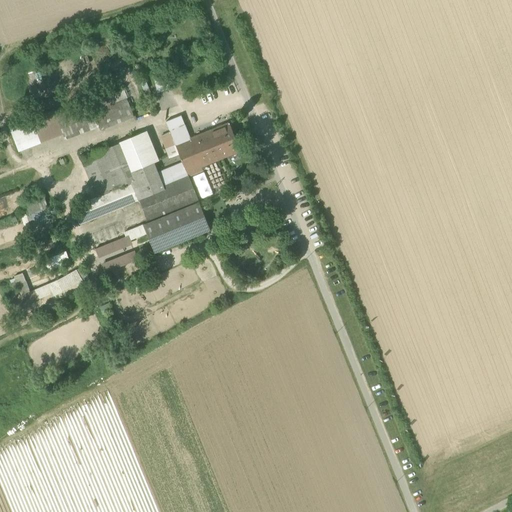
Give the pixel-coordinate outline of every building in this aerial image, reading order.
[(151,80),(157,93),(170,88),(164,75),(151,80)] [(9,128),(18,150),(62,134),(65,139),(98,126),(100,130),(134,116),(124,90),(89,104),(56,117),(54,111),(9,128)] [(170,133),(173,141),(188,135),(184,125),(181,116),(165,122),(170,133)] [(209,131),(220,159),(240,151),(229,123),(209,131)] [(146,131),(141,134),(152,162),(158,160),(146,131)] [(187,176),(188,176),(202,170),(200,167),(220,159),(209,131),(190,139),(188,135),(173,141),(175,145),(179,155),(182,162),(187,176)] [(173,141),(170,133),(159,138),(168,159),(179,155),(175,145),(173,141)] [(119,143),(94,153),(110,193),(97,198),(72,208),(79,224),(138,200),(139,200),(157,192),(163,206),(195,193),(188,176),(187,176),(162,186),(157,172),(152,162),(141,134),(119,143)] [(110,193),(94,153),(81,159),(97,198),(110,193)] [(157,172),(162,186),(187,176),(182,162),(157,172)] [(197,188),(209,184),(204,173),(193,177),(197,188)] [(209,184),(197,188),(201,199),(213,194),(209,184)] [(139,200),(148,223),(198,202),(195,193),(163,206),(157,192),(139,200)] [(24,202),(29,215),(47,209),(43,196),(24,202)] [(146,233),(154,253),(210,230),(198,202),(148,223),(143,225),(146,233)] [(50,219),(47,209),(29,215),(32,224),(50,219)] [(143,225),(124,232),(126,237),(128,240),(146,233),(143,225)] [(95,249),(97,257),(129,244),(128,240),(126,237),(95,249)] [(66,252),(44,260),(48,272),(70,263),(66,252)] [(101,266),(104,273),(136,260),(133,253),(101,266)] [(82,267),(57,281),(62,291),(75,284),(76,286),(88,279),(82,267)] [(14,277),(20,295),(30,292),(23,274),(14,277)] [(62,292),(62,291),(57,281),(19,296),(23,306),(53,294),(54,296),(62,292)] [(108,303),(100,307),(103,315),(112,312),(108,303)]
